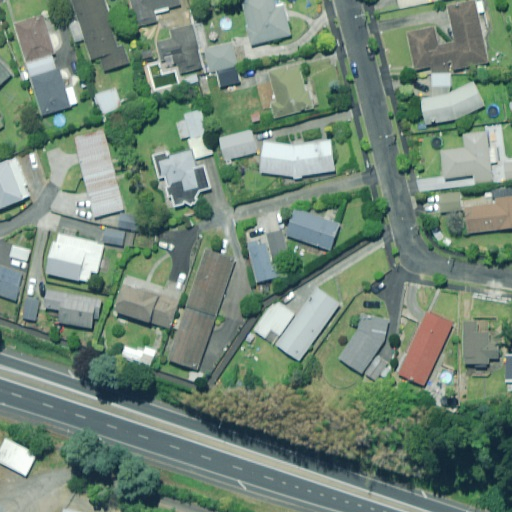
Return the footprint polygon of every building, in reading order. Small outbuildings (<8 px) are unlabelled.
[(123,68),(105,0),(74,0),(80,23),(71,26),(76,43),(87,41),(92,61),(101,59),(105,72),(123,68)] [(131,0),(138,28),(158,23),(156,13),(179,7),(177,0),(131,0)] [(278,8),(275,0),(243,0),(244,0),(254,46),(293,38),(286,7),(278,8)] [(428,126),(459,120),(487,107),(476,83),(453,95),(453,71),(489,64),(477,1),(449,6),(456,43),(440,46),(437,29),(409,34),(416,72),(433,68),(434,74),(434,99),(423,101),(428,126)] [(56,54),(45,17),(17,25),(43,117),(80,106),(73,83),(65,85),(60,68),(58,69),(54,55),(56,54)] [(200,52),(194,26),(172,32),(174,38),(158,42),(163,63),(174,60),(178,76),(205,69),(206,75),(218,72),(222,89),(241,84),(237,66),(239,66),(234,44),(200,52)] [(0,87),(13,76),(0,62),(0,87)] [(291,71),(290,67),(270,73),(279,104),(273,106),(277,120),(315,109),(310,92),(308,93),(301,68),(291,71)] [(124,112),(118,90),(96,97),(102,118),(124,112)] [(214,155),(202,111),(186,116),(187,122),(178,124),(182,141),(189,139),(193,152),(170,158),(170,154),(155,158),(161,180),(166,179),(174,210),(201,203),(198,193),(211,189),(205,168),(198,170),(195,160),(214,155)] [(127,231),(155,235),(158,215),(125,207),(106,131),(76,139),(91,199),(57,190),(50,211),(103,228),(107,229),(105,244),(124,247),(127,231)] [(259,154),(253,132),(221,140),(227,162),(259,154)] [(499,163),(495,132),(465,136),(467,150),(443,154),(446,181),(475,176),(476,184),(482,183),(495,181),(492,164),(499,163)] [(262,174),(296,176),(295,181),(304,182),(304,177),(306,177),(338,173),(334,141),(298,146),(266,143),(262,174)] [(0,210),(32,199),(17,160),(0,166),(0,210)] [(463,212),(461,194),(441,195),(442,214),(463,212)] [(511,230),(511,198),(497,200),(497,205),(467,209),(470,235),(511,230)] [(341,225),(297,210),(288,236),(332,252),(341,225)] [(290,257),(284,232),(265,237),(267,244),(250,248),(259,284),(280,279),(276,261),(290,257)] [(105,246),(57,235),(49,275),(91,284),(93,273),(99,274),(105,246)] [(31,252),(14,247),(11,258),(28,263),(31,252)] [(235,260),(208,252),(173,362),(200,370),(224,294),(235,260)] [(25,275),(0,266),(0,296),(16,302),(25,275)] [(165,290),(129,278),(118,314),(172,331),(185,288),(167,283),(165,290)] [(342,306),(319,290),(280,346),(303,362),(342,306)] [(101,301),(50,291),(46,309),(63,312),(61,324),(96,330),(101,301)] [(296,316),(278,303),(257,332),(268,339),(274,330),(282,336),(296,316)] [(455,324),(427,312),(400,375),(428,387),(455,324)] [(365,375),(378,383),(390,364),(378,356),(388,340),(392,321),(366,315),(364,325),(341,359),(365,375)] [(490,324),(467,323),(465,377),(490,378),(491,363),(501,364),(502,347),(490,346),(490,324)] [(158,352),(147,348),(146,353),(129,348),(126,358),(154,367),(158,352)] [(37,457),(9,443),(0,460),(0,461),(28,475),(37,457)]
